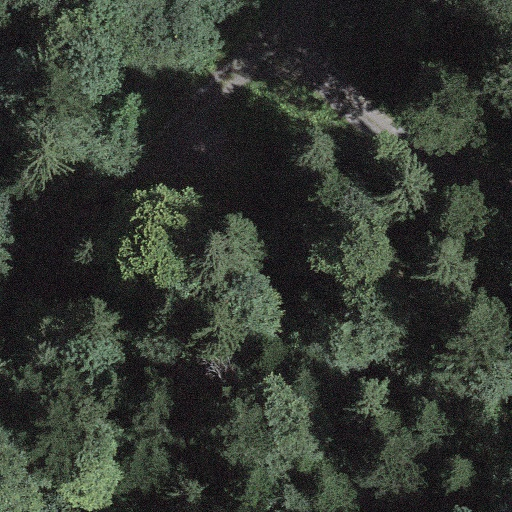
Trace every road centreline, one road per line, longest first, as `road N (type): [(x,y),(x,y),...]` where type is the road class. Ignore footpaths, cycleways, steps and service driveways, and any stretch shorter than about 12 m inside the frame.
road 1 (track): [(302,0),(54,243),(0,317)]
road 2 (track): [(280,20),(374,121),(423,154),(511,186)]
